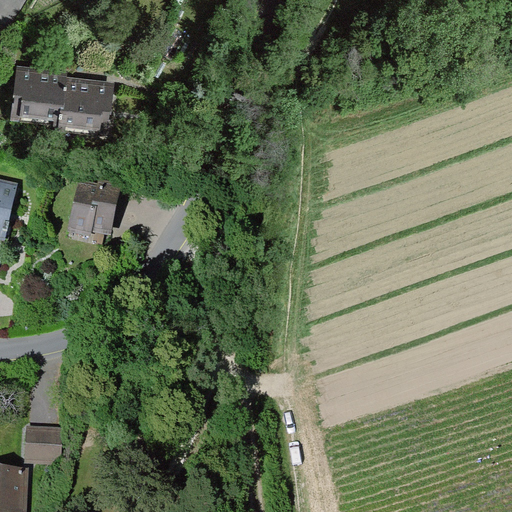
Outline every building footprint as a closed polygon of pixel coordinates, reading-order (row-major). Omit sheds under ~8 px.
[(15,115),(63,120),(66,86),(67,79),(19,74),(15,115)] [(112,91),(66,86),(63,120),(62,127),(108,132),(112,91)] [(22,185),(0,180),(0,234),(11,237),(22,185)] [(119,188),(80,180),(71,226),(110,233),(119,188)] [(64,431),(35,430),(33,461),(63,463),(64,431)] [(0,471),(0,511),(29,511),(31,473),(0,471)]
